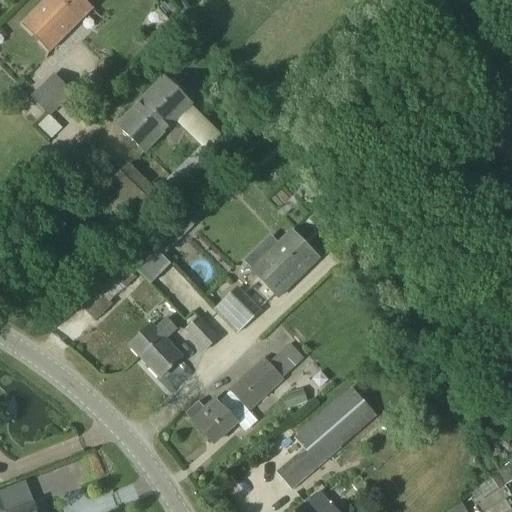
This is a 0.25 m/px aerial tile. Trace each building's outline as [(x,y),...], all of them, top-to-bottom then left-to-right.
[(92,9),(83,0),(47,0),(23,24),(50,51),(92,9)] [(158,9),(151,15),(163,29),(170,22),(158,9)] [(73,94),(54,74),(31,98),(50,117),(73,94)] [(164,78),(118,126),(146,153),(175,122),(176,121),(202,146),(209,153),(223,138),(190,106),(191,105),(164,78)] [(48,137),(59,130),(49,116),(38,123),(48,137)] [(171,193),(164,185),(158,179),(152,186),(129,164),(98,194),(135,229),(165,199),(171,193)] [(234,183),(220,167),(209,176),(223,192),(234,183)] [(178,209),(148,239),(164,255),(195,225),(178,209)] [(252,270),(250,271),(279,300),(320,259),(291,230),(278,244),(270,236),(254,251),(262,259),(252,270)] [(136,278),(122,265),(110,278),(81,308),(95,321),(111,304),(109,302),(122,289),(124,291),(136,278)] [(260,310),(238,288),(215,312),(236,334),(260,310)] [(219,339),(199,318),(185,331),(197,344),(196,345),(204,354),(219,339)] [(177,329),(167,319),(156,330),(151,326),(130,346),(161,379),(182,359),(165,340),(177,329)] [(268,361),(282,376),(302,357),(287,342),(268,361)] [(199,402),(186,414),(213,445),(237,423),(245,432),(257,421),(250,413),(285,380),(283,379),(269,363),(264,358),(228,391),(229,392),(218,402),(216,400),(205,409),(199,402)] [(378,418),(352,388),(294,438),(304,449),(276,474),(292,491),(378,418)] [(307,403),(302,390),(280,398),(285,411),(307,403)] [(337,511),(320,492),(305,505),(296,511),(337,511)]
